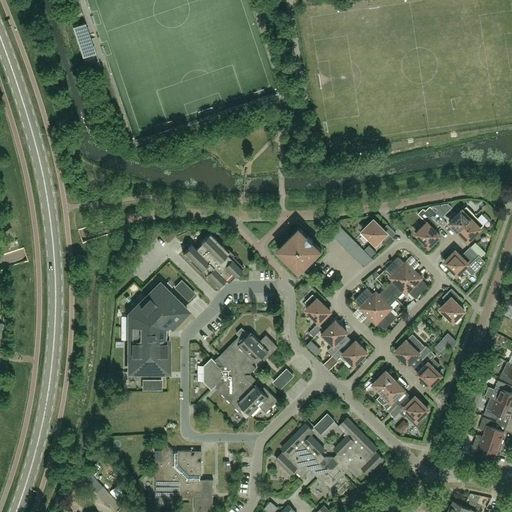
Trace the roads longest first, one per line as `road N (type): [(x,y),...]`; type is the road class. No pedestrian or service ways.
road 1 (secondary): [(13,511),(37,442),(56,312),(51,229),(0,40)]
road 2 (residential): [(328,374),(293,337),(285,286),(236,285),(218,302),(185,336),(185,428),(199,437),(262,438)]
road 3 (residential): [(432,482),(344,390)]
